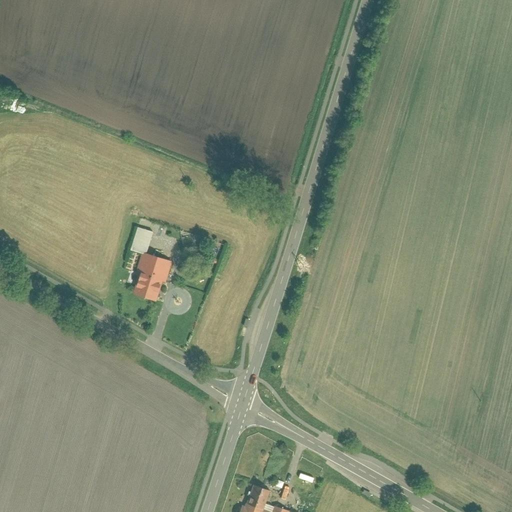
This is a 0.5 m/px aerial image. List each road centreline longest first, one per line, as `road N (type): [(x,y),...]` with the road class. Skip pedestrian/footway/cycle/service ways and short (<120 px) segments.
road 1 (tertiary): [(244,408),(366,0)]
road 2 (tertiary): [(244,408),(0,270)]
road 3 (tertiary): [(433,511),(244,408)]
